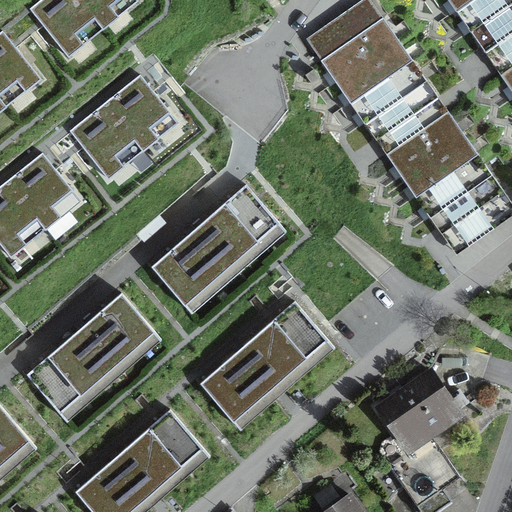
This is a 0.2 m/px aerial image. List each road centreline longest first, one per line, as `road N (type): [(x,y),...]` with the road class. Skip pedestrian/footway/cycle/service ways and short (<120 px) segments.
road 1 (residential): [(511,248),(202,511)]
road 2 (residential): [(242,164),(245,84),(307,0)]
